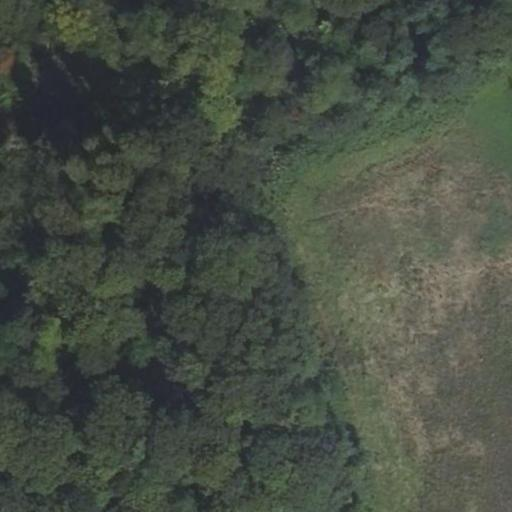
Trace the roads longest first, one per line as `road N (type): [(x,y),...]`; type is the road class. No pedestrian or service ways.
road 1 (track): [(298,203),(348,311),(388,511)]
road 2 (track): [(511,111),(492,111),(320,179),(298,203)]
